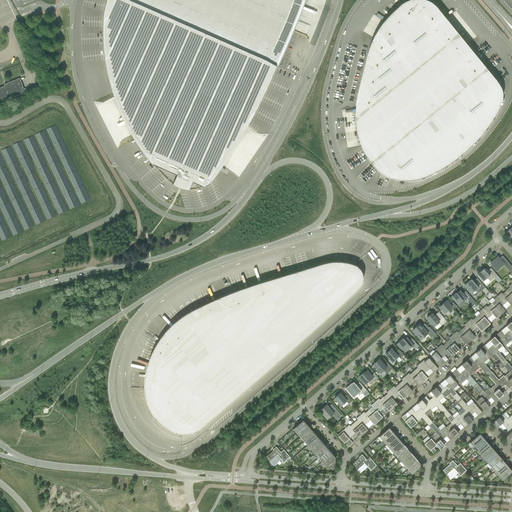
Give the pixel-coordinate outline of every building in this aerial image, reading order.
[(107,0),(104,20),(103,45),(107,69),(109,78),(117,105),(128,128),(143,152),(152,163),(170,181),(173,184),(183,188),(189,189),(200,188),(203,186),(204,186),(211,181),(214,177),(232,150),(256,110),(257,107),(277,65),(268,60),(131,0),(107,0)] [(131,0),(268,60),(277,65),(281,55),(286,45),(290,34),(292,29),(302,5),(303,0),(131,0)] [(360,142),(362,147),(363,151),(365,154),(368,159),(371,163),(374,167),(377,170),(382,173),(386,175),(390,177),(395,179),(400,179),(405,180),(410,180),(416,179),(421,178),(426,176),(430,174),(435,172),(439,169),(444,167),(448,164),(452,161),(456,158),(460,155),(464,152),(468,148),(471,145),(475,141),(478,138),(482,134),(485,130),(488,125),(491,121),(493,116),(496,112),(498,108),(500,103),(502,99),(502,94),(501,89),(499,84),(496,80),(446,19),(436,6),(432,3),(428,1),(427,1),(423,1),(423,0),(419,0),(418,0),(408,0),(405,1),(401,4),(398,7),(394,10),(391,14),(387,17),(384,21),(381,25),(378,30),(375,34),(373,39),(370,44),(369,48),(369,49),(367,53),(359,88),(357,93),(356,102),(355,107),(355,108),(355,113),(355,118),(356,123),(356,128),(357,133),(358,138),(360,142)] [(25,92),(19,78),(7,83),(8,85),(5,86),(3,87),(0,87),(0,98),(1,102),(25,92)] [(500,258),(499,259),(498,260),(496,258),(490,263),(496,270),(501,266),(502,267),(504,264),(505,265),(505,266),(509,271),(511,271),(511,272),(511,271),(511,266),(502,256),(499,258),(500,258)] [(144,383),(144,388),(144,391),(144,393),(145,399),(147,404),(149,408),(152,413),(154,417),(157,420),(161,424),(165,427),(169,429),(174,432),(180,433),(187,433),(194,431),(199,429),(203,426),(302,340),(358,288),(361,284),(363,280),(363,275),(362,272),(361,270),(359,268),(357,266),(354,264),(347,262),(340,261),(335,261),(329,262),(323,263),(273,278),(258,283),(246,287),(233,292),(221,297),(216,299),(209,302),(202,305),(195,309),(191,310),(185,314),(182,316),(177,320),(173,323),(169,327),(167,329),(165,332),(161,337),(158,341),(155,345),(153,351),(150,356),(148,362),(147,367),(145,373),(144,378),(144,383)] [(484,268),(483,269),(482,270),(481,269),(477,272),(478,273),(477,274),(483,281),(487,278),(488,277),(491,280),(493,277),(494,278),(497,275),(491,268),(487,271),(485,268),(484,269),(484,268)] [(470,280),(465,285),(468,289),(467,289),(469,292),(470,291),(472,293),(475,296),(478,293),(485,287),(477,278),(473,281),(472,280),(471,282),(470,281),(470,280)] [(456,292),(451,297),(458,304),(463,300),(463,301),(465,299),(468,302),(469,301),(472,299),(465,291),(463,293),(460,290),(457,293),(456,292)] [(501,292),(497,296),(504,304),(507,301),(511,305),(511,304),(511,297),(506,291),(502,294),(501,292)] [(495,300),(491,304),(500,314),(505,310),(501,306),(504,304),(497,296),(494,299),(495,300)] [(439,307),(444,313),(452,307),(454,309),(457,307),(453,302),(450,305),(446,300),(439,307)] [(486,305),(482,309),(489,317),(492,314),(496,318),(500,314),(491,304),(487,307),(486,305)] [(480,313),(476,317),(485,327),(490,323),(486,319),(489,317),(482,309),(479,312),(480,313)] [(432,323),(434,326),(438,322),(441,326),(446,321),(446,320),(444,318),(438,312),(439,313),(435,316),(432,314),(431,313),(429,315),(429,316),(427,318),(429,321),(431,324),(432,323)] [(471,318),(467,322),(474,330),(477,327),(481,331),(485,327),(476,317),(472,320),(471,318)] [(465,326),(461,330),(470,340),(475,336),(471,332),(474,330),(467,322),(464,325),(465,326)] [(416,327),(412,330),(420,339),(421,339),(422,341),(425,338),(424,336),(427,333),(431,337),(430,338),(432,341),(434,339),(437,336),(435,334),(430,328),(429,328),(425,323),(422,326),(420,324),(419,324),(416,327)] [(456,331),(452,335),(459,343),(462,340),(466,344),(470,340),(461,330),(457,333),(456,331)] [(511,333),(509,335),(507,332),(504,335),(501,331),(496,334),(506,345),(511,340),(511,342),(511,333)] [(450,339),(446,342),(455,353),(460,349),(456,345),(459,343),(452,335),(449,338),(450,339)] [(493,344),(491,347),(493,349),(495,347),(497,350),(502,346),(494,336),(490,340),(493,344)] [(418,346),(413,339),(410,342),(406,337),(404,340),(403,339),(397,344),(402,350),(403,349),(405,351),(410,347),(410,348),(412,346),(415,349),(418,346)] [(441,344),(437,348),(444,356),(447,353),(451,357),(455,353),(446,342),(443,346),(441,344)] [(484,345),(480,349),(489,359),(494,355),(501,363),(505,359),(504,358),(500,353),(497,350),(495,347),(493,349),(491,347),(488,349),(484,345)] [(388,359),(392,363),(396,360),(395,359),(398,357),(400,359),(403,356),(404,356),(399,350),(395,353),(391,348),(390,350),(389,349),(386,351),(387,352),(385,354),(389,359),(388,359)] [(444,356),(437,348),(434,351),(435,352),(431,356),(440,366),(445,362),(441,358),(444,356)] [(479,357),(477,359),(479,361),(481,359),(483,362),(488,358),(489,359),(480,349),(476,352),(479,357)] [(470,357),(466,361),(475,371),(480,367),(487,375),(491,372),(486,365),(483,362),(481,359),(479,361),(477,359),(474,361),(470,357)] [(424,360),(420,363),(427,371),(430,368),(433,373),(438,368),(429,358),(425,361),(424,360)] [(386,373),(386,374),(389,371),(392,368),(387,363),(385,365),(379,359),(373,364),(380,372),(383,370),(386,373)] [(511,374),(511,366),(508,362),(506,360),(505,359),(501,363),(509,372),(511,375),(511,374)] [(465,369),(463,371),(465,373),(467,372),(469,375),(470,376),(475,371),(466,361),(462,365),(465,369)] [(417,368),(413,371),(423,382),(427,378),(424,374),(427,371),(420,363),(416,366),(417,368)] [(466,379),(473,387),(477,384),(476,382),(470,376),(469,375),(467,372),(465,373),(463,371),(460,374),(456,369),(452,373),(461,384),(466,379)] [(368,382),(370,385),(378,378),(374,373),(371,375),(367,371),(364,373),(364,372),(358,377),(365,385),(368,382)] [(409,373),(405,376),(412,384),(415,381),(418,386),(423,382),(413,371),(410,374),(409,373)] [(500,385),(502,388),(505,385),(508,389),(511,386),(511,385),(503,375),(498,380),(491,372),(487,375),(495,384),(498,387),(500,385)] [(503,375),(511,385),(511,374),(511,375),(509,372),(504,376),(504,375),(503,375)] [(453,389),(458,384),(450,375),(445,379),(449,383),(446,385),(448,388),(450,386),(453,389)] [(402,381),(399,384),(408,395),(412,391),(409,387),(412,384),(405,376),(401,379),(402,381)] [(352,396),(353,397),(360,392),(362,393),(366,390),(359,382),(356,385),(355,384),(352,383),(351,383),(345,388),(352,396)] [(394,386),(390,389),(397,397),(400,394),(403,399),(408,395),(399,384),(395,387),(394,386)] [(461,398),(459,396),(453,389),(450,386),(448,388),(446,385),(443,388),(440,384),(436,387),(445,398),(450,394),(457,402),(461,398)] [(473,387),(481,396),(484,399),(486,398),(488,400),(491,397),(494,402),(498,398),(489,387),(484,392),(478,385),(477,384),(473,387)] [(489,387),(498,398),(503,394),(499,390),(502,388),(500,385),(498,387),(495,384),(490,388),(489,387)] [(435,395),(432,397),(434,400),(436,398),(439,401),(444,397),(445,398),(436,387),(431,391),(435,395)] [(387,394),(384,397),(393,408),(397,404),(394,400),(397,397),(390,389),(386,392),(387,394)] [(334,398),(341,406),(346,401),(349,404),(352,401),(346,395),(344,397),(340,393),(334,398)] [(422,399),(431,410),(436,406),(443,414),(447,410),(439,401),(436,398),(434,400),(432,397),(429,400),(426,396),(422,399)] [(481,396),(476,401),(484,410),(489,406),(485,402),(488,400),(486,398),(484,399),(481,396)] [(376,401),(375,402),(382,410),(385,407),(388,412),(393,408),(384,397),(380,400),(379,399),(376,401)] [(461,398),(457,402),(465,411),(467,414),(469,412),(471,414),(474,412),(478,416),(482,412),(473,402),(468,406),(462,399),(461,398)] [(425,413),(430,409),(431,410),(422,399),(417,403),(421,407),(418,410),(420,412),(422,410),(425,413)] [(372,407),(369,410),(378,421),(382,417),(379,413),(382,410),(375,402),(374,403),(371,405),(372,407)] [(332,414),(337,420),(341,416),(331,405),(328,407),(326,405),(320,411),(327,419),(332,414)] [(421,418),(428,426),(433,422),(432,421),(425,413),(422,410),(420,412),(418,410),(415,412),(412,408),(407,412),(411,416),(417,422),(421,418)] [(364,412),(360,415),(367,423),(370,420),(374,424),(378,421),(369,410),(365,413),(364,412)] [(455,424),(457,426),(460,424),(464,428),(468,425),(459,414),(454,418),(447,410),(443,414),(451,423),(453,426),(455,424)] [(459,414),(468,425),(472,421),(469,417),(471,414),(469,412),(467,414),(465,411),(460,415),(459,414)] [(501,423),(504,425),(506,423),(504,421),(507,419),(503,414),(504,413),(493,422),(497,426),(501,423)] [(404,414),(401,417),(405,421),(411,428),(417,422),(411,416),(408,418),(404,414)] [(502,432),(506,436),(511,430),(511,421),(511,422),(511,421),(511,414),(510,416),(507,419),(504,421),(506,423),(504,425),(506,428),(502,432)] [(357,420),(354,423),(363,434),(367,430),(364,426),(367,423),(360,415),(356,418),(357,420)] [(291,430),(295,434),(307,424),(303,420),(291,430)] [(428,426),(436,435),(437,435),(439,438),(441,436),(443,439),(446,436),(450,440),(454,437),(445,426),(440,430),(433,423),(433,422),(428,426)] [(352,436),(355,433),(359,437),(363,434),(354,423),(350,426),(349,425),(345,428),(352,436)] [(445,426),(454,437),(458,433),(455,429),(457,426),(455,424),(453,426),(451,423),(446,427),(445,426)] [(295,434),(299,438),(310,428),(307,424),(295,434)] [(377,438),(381,442),(393,432),(389,427),(377,438)] [(299,438),(302,443),(314,432),(310,428),(299,438)] [(338,436),(348,447),(352,443),(352,442),(349,439),(352,436),(345,428),(341,431),(342,433),(338,436)] [(302,443),(306,447),(318,436),(314,432),(302,443)] [(381,442),(385,446),(396,436),(393,432),(381,442)] [(468,444),(472,448),(483,438),(480,433),(468,444)] [(436,435),(432,439),(440,449),(444,445),(441,441),(443,439),(441,436),(439,438),(437,435),(436,435)] [(306,447),(309,451),(321,441),(318,436),(306,447)] [(385,446),(388,450),(400,440),(396,436),(385,446)] [(431,438),(424,444),(430,450),(434,454),(437,452),(433,448),(434,447),(436,445),(432,439),(431,438)] [(472,448),(475,452),(487,442),(483,438),(472,448)] [(388,450),(392,454),(404,444),(400,440),(388,450)] [(309,451),(313,455),(325,445),(321,441),(309,451)] [(475,452),(479,456),(491,446),(487,442),(475,452)] [(392,454),(395,458),(407,448),(404,444),(392,454)] [(313,455),(317,459),(328,449),(325,445),(313,455)] [(479,456),(482,460),(494,450),(491,446),(479,456)] [(271,462),(274,465),(281,459),(284,463),(287,460),(287,459),(290,457),(283,449),(283,450),(281,452),(276,447),(272,450),(274,451),(267,457),(266,456),(266,457),(271,462)] [(395,458),(399,463),(411,452),(407,448),(395,458)] [(317,459),(320,463),(332,453),(328,449),(317,459)] [(482,460),(486,465),(498,454),(494,450),(482,460)] [(399,463),(403,467),(414,457),(411,452),(399,463)] [(332,453),(320,463),(324,468),(336,458),(332,453)] [(353,465),(352,464),(357,469),(360,472),(367,466),(371,471),(374,468),(377,465),(377,466),(369,457),(367,460),(362,454),(358,457),(360,459),(353,465)] [(486,465),(490,469),(501,458),(498,454),(486,465)] [(403,467),(406,471),(418,461),(414,457),(403,467)] [(490,469),(493,473),(505,463),(501,458),(490,469)] [(443,470),(447,476),(450,479),(457,473),(460,476),(464,473),(463,473),(466,470),(466,471),(467,471),(460,463),(459,463),(460,463),(457,466),(452,460),(449,463),(450,465),(443,471),(443,470)] [(418,461),(406,471),(410,475),(422,465),(418,461)] [(493,473),(497,477),(509,467),(505,463),(493,473)] [(511,470),(509,467),(497,477),(501,481),(511,471),(511,470)]
